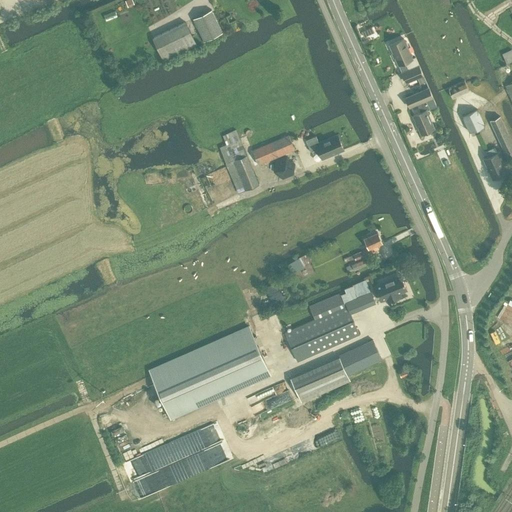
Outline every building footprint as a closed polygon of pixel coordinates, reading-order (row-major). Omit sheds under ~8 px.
[(212,9),(194,18),(204,38),(222,29),(212,9)] [(164,61),(197,45),(185,21),(152,37),(164,61)] [(406,37),(389,44),(398,65),(402,72),(406,82),(418,77),(420,76),(423,75),(406,37)] [(469,91),(464,80),(448,88),(452,98),(469,91)] [(428,87),(405,97),(409,107),(417,103),(421,112),(413,115),(421,134),(424,132),(426,133),(430,131),(431,129),(434,128),(426,110),(436,106),(428,87)] [(477,109),(462,116),(469,132),(485,125),(477,109)] [(508,161),(511,158),(511,142),(500,116),(490,120),(508,161)] [(222,135),(226,144),(219,147),(226,163),(225,163),(238,193),(259,184),(247,154),(246,154),(236,129),(222,135)] [(289,135),(252,150),(258,165),(294,150),(289,135)] [(316,136),(306,140),(311,152),(318,149),(322,159),(343,150),(337,135),(319,143),(316,136)] [(501,175),(507,172),(498,152),(497,152),(494,147),(485,151),(488,157),(483,159),(492,179),(495,178),(497,178),(500,177),(501,175)] [(293,174),(295,163),(286,155),(275,160),(273,171),(282,178),(293,174)] [(377,232),(364,238),(369,249),(370,252),(378,248),(377,245),(382,242),(377,232)] [(375,259),(366,263),(361,251),(349,256),(348,255),(343,257),(345,262),(350,261),(351,262),(348,263),(349,265),(346,267),(348,272),(354,270),(367,265),(368,268),(377,264),(375,259)] [(401,275),(374,286),(380,301),(386,298),(388,302),(401,296),(399,293),(407,289),(401,275)] [(315,318),(284,332),(297,361),(359,334),(350,313),(375,302),(366,279),(345,288),(346,292),(342,293),(342,291),(310,305),(315,318)] [(248,326),(148,369),(168,417),(269,373),(248,326)] [(338,355),(339,356),(291,377),(301,401),(350,380),(347,375),(381,359),(372,340),(338,355)] [(407,369),(399,372),(401,377),(409,374),(407,369)] [(360,405),(361,404),(351,383),(260,423),(269,445),(360,405)]
